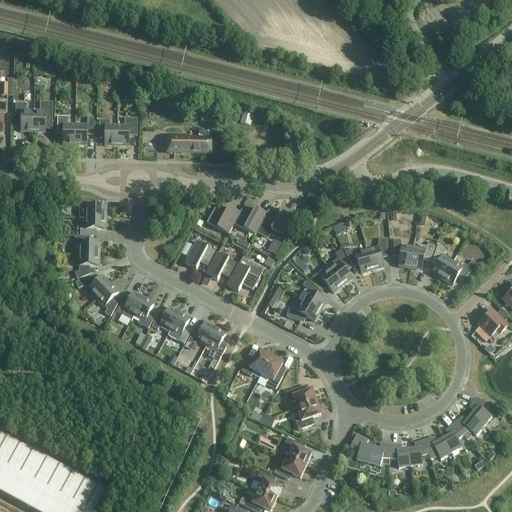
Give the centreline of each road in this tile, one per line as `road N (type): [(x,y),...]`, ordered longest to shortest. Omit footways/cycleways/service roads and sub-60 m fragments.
road 1 (residential): [(331,363),(145,266),(135,253),(137,189)]
road 2 (tertiary): [(348,162),(511,38)]
road 3 (residential): [(450,322),(461,361),(440,405),(403,422),(353,406)]
road 4 (unclassified): [(511,191),(440,172),(378,184),(348,162)]
road 5 (tertiary): [(179,183),(292,185),(348,162)]
road 6 (residential): [(331,363),(337,328),(370,297),(419,296),(450,322)]
